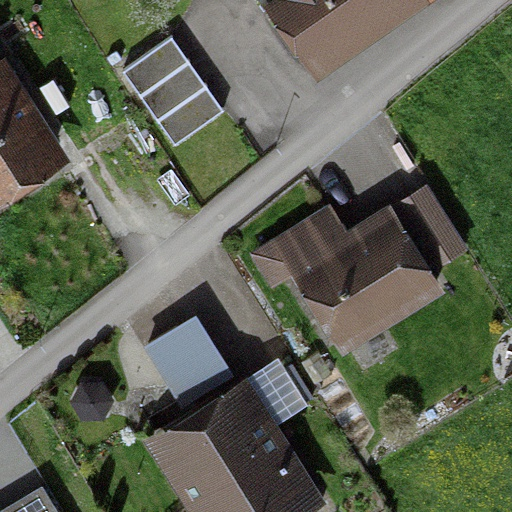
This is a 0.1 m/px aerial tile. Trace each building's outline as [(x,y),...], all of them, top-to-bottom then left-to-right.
[(277,0),(313,52),(388,0),(277,0)] [(174,142),(223,108),(171,34),(122,69),(174,142)] [(0,185),(51,153),(0,71),(0,185)] [(388,212),(299,267),(343,339),(433,283),(388,212)] [(245,389),(160,442),(202,511),(275,511),(309,492),(245,389)] [(56,511),(45,492),(11,511),(56,511)]
